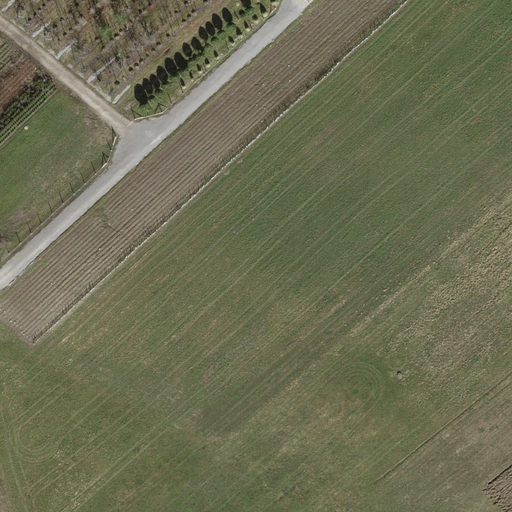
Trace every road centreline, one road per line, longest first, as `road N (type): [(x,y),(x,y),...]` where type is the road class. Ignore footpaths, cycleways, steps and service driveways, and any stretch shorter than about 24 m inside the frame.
road 1 (track): [(0,280),(303,0)]
road 2 (track): [(0,21),(147,142)]
